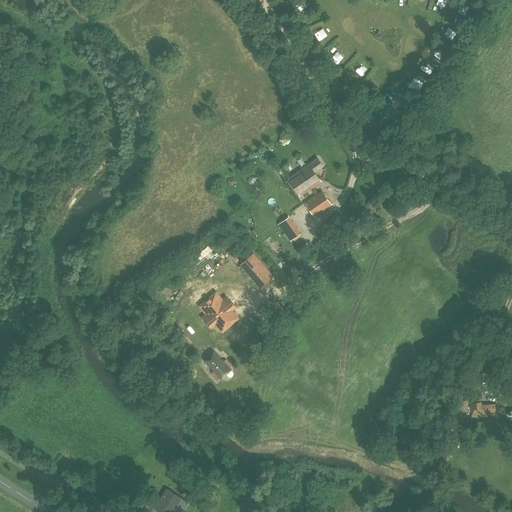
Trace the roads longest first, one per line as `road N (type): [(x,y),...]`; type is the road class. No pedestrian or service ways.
road 1 (track): [(262,0),(356,148),(511,211)]
road 2 (track): [(511,268),(442,439),(460,460),(511,431)]
road 3 (unknown): [(442,185),(262,301)]
